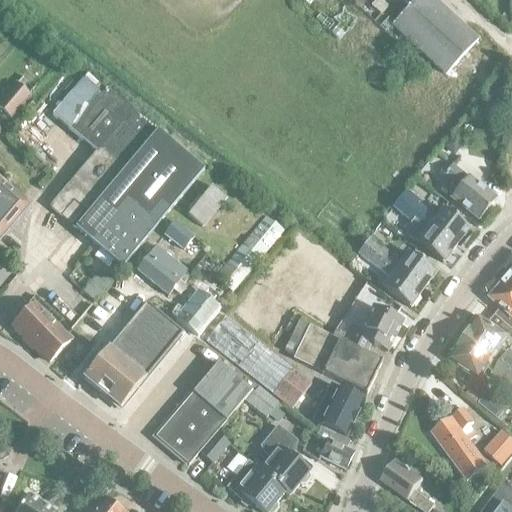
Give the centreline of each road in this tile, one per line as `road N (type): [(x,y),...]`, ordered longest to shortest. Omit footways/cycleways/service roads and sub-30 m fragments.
road 1 (tertiary): [(359,511),(415,366),(511,237)]
road 2 (residential): [(209,511),(0,357)]
